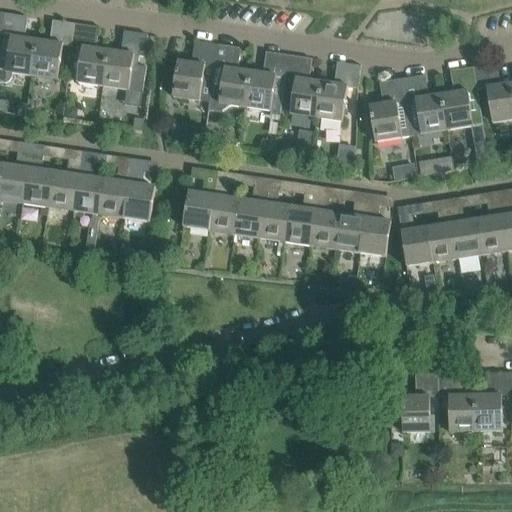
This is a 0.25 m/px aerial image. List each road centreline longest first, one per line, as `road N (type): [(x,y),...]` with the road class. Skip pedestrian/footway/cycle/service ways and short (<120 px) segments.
road 1 (residential): [(0,395),(333,312),(361,310),(511,348)]
road 2 (residential): [(0,2),(427,64),(511,43)]
